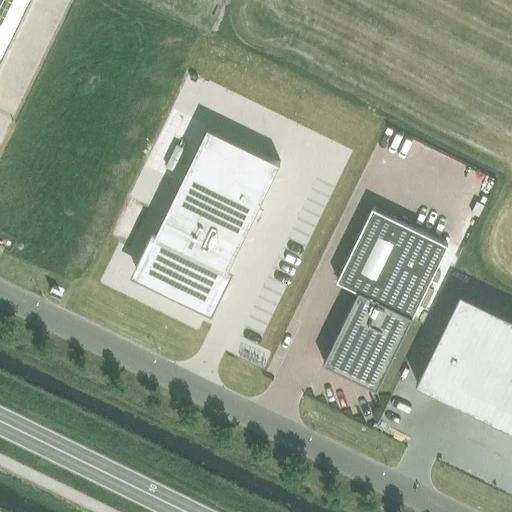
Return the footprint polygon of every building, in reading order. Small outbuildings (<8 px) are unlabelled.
[(0,0),(0,62),(30,0),(0,0)] [(112,0),(84,0),(76,18),(148,54),(163,24),(112,0)] [(310,0),(278,0),(276,6),(320,27),(328,9),(310,0)] [(310,0),(328,9),(332,0),(310,0)] [(356,0),(332,0),(328,9),(372,30),(381,12),(356,0)] [(356,0),(381,12),(386,0),(356,0)] [(276,6),(268,24),(311,45),(320,27),(276,6)] [(328,9),(320,27),(363,48),(372,30),(328,9)] [(76,18),(62,47),(134,82),(148,54),(76,18)] [(268,24),(259,42),(302,63),(311,45),(268,24)] [(320,27),(311,45),(355,66),(363,48),(320,27)] [(311,45),(302,63),(346,84),(355,66),(311,45)] [(62,47),(48,76),(120,111),(134,82),(62,47)] [(48,76),(34,104),(106,140),(120,111),(48,76)] [(34,104),(20,133),(92,169),(106,140),(34,104)] [(210,306),(280,161),(207,126),(155,233),(154,233),(136,270),(192,298),(192,297),(210,306)] [(20,133),(0,173),(0,212),(57,241),(92,169),(20,133)] [(372,206),(336,280),(358,290),(323,362),(377,388),(448,243),(372,206)] [(511,316),(460,291),(416,382),(511,428),(511,316)]
